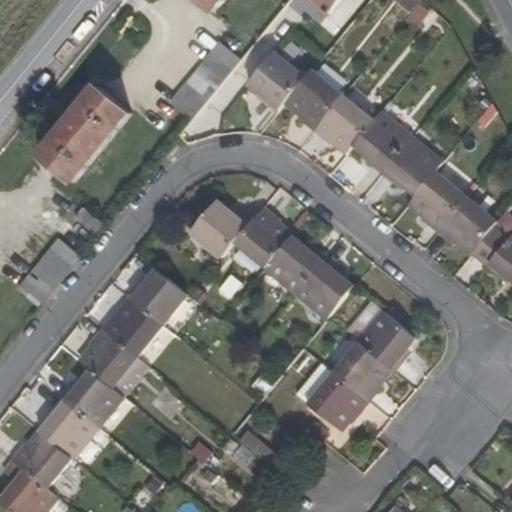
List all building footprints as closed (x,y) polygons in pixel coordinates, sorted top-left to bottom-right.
[(225,0),(199,0),(216,13),(225,0)] [(308,0),(310,1),(310,0),(315,0),(332,14),(343,0),(308,0)] [(419,0),(393,0),(392,1),(420,26),(433,12),(419,0)] [(191,122),(214,94),(233,71),(214,54),(194,79),(173,105),(191,122)] [(279,114),(286,104),(302,118),(300,121),(315,133),(331,146),(334,143),(348,155),(356,145),(372,158),(369,162),(384,175),(400,188),(403,184),(418,196),(410,206),(425,218),(424,221),(439,234),(455,247),(457,245),(471,256),(473,256),(503,281),(508,274),(511,277),(511,219),(507,215),(499,223),(469,198),(438,173),(445,163),(414,139),(383,113),(375,122),(345,97),(314,71),(307,79),(278,55),(251,85),(266,98),(263,101),(279,114)] [(314,71),(345,97),(353,87),(322,61),(314,71)] [(133,115),(100,89),(44,157),(76,184),(133,115)] [(224,258),(237,242),(269,268),(267,270),(297,295),(328,320),(330,318),(356,289),(340,275),(342,272),(327,259),(311,246),(309,248),(294,236),(279,223),(281,221),(267,208),(254,223),(237,209),(235,212),(221,201),(194,233),(224,258)] [(78,222),(96,238),(106,226),(87,211),(78,222)] [(20,291),(39,307),(73,266),(53,251),(20,291)] [(144,285),(141,283),(129,297),(132,300),(119,315),(116,313),(103,329),(91,344),(93,349),(91,349),(80,361),(92,372),(79,388),(77,385),(64,399),(51,416),(54,419),(42,433),(29,449),(25,446),(13,461),(24,471),(11,485),(14,488),(2,504),(11,511),(48,511),(59,500),(57,498),(47,490),(70,464),(74,459),(75,460),(101,429),(126,399),(114,389),(139,358),(164,328),(190,297),(158,269),(157,270),(144,285)] [(503,281),(509,285),(511,281),(511,277),(508,274),(503,281)] [(360,342),(361,344),(336,375),(311,405),(344,433),(357,416),(360,418),(372,403),(386,388),(382,385),(394,370),(396,372),(409,356),(405,354),(418,338),(386,312),(360,342)] [(292,368),(307,378),(317,363),(302,353),(292,368)] [(279,458),(248,433),(242,441),(273,467),(279,458)] [(47,490),(57,498),(79,472),(70,464),(47,490)]
